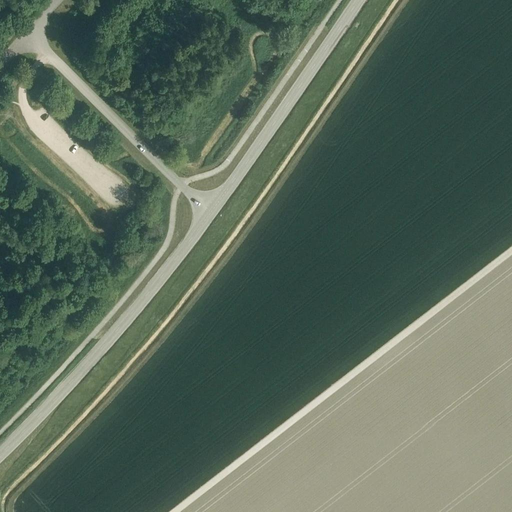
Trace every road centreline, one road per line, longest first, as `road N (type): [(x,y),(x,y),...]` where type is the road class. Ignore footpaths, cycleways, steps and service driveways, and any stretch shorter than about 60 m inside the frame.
road 1 (secondary): [(0,453),(148,295),(211,209)]
road 2 (secondary): [(211,209),(355,0)]
road 3 (unclassified): [(211,209),(30,36)]
